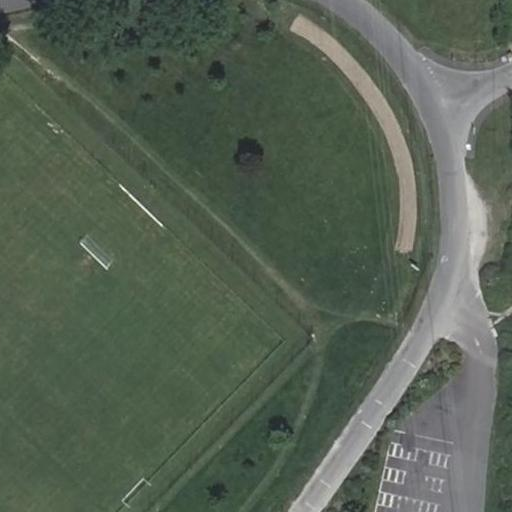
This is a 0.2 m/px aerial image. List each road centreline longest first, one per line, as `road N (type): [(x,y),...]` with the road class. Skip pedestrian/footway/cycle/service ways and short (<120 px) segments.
road 1 (unclassified): [(434,110),(456,172),(460,219),(443,311),(301,511)]
road 2 (residential): [(344,0),(411,67),(434,110)]
